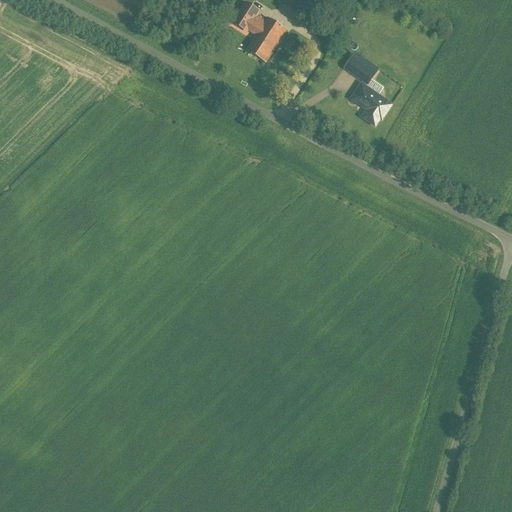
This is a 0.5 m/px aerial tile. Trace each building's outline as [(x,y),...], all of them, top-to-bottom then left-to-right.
[(280,0),(297,11),(304,0),(280,0)] [(256,36),(265,22),(258,17),(261,13),(245,2),(231,24),(247,34),(248,31),(256,36)] [(256,36),(247,50),(266,63),(287,31),(268,18),(265,22),(256,36)] [(356,53),(345,69),(368,86),(379,70),(356,53)] [(362,85),(352,99),(367,109),(362,117),(377,127),(392,105),(362,85)]
